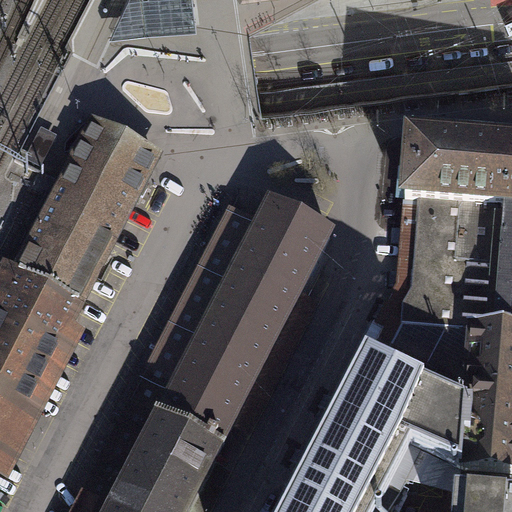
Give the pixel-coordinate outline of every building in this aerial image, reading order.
[(194,0),(127,0),(111,38),(198,27),(197,15),(194,0)] [(0,280),(0,480),(9,485),(87,335),(69,325),(155,159),(97,129),(82,155),(66,187),(18,277),(5,270),(0,280)] [(42,130),(25,162),(41,170),(58,138),(42,130)] [(511,215),(511,154),(411,146),(406,207),(421,208),(507,215),(511,215)] [(332,236),(272,205),(260,230),(230,214),(162,345),(174,351),(143,407),(223,448),(232,430),(301,296),(332,236)] [(497,336),(507,215),(421,208),(413,295),(404,310),(404,329),(392,351),(380,344),(370,366),(465,411),(471,334),(497,336)] [(511,215),(507,215),(497,336),(511,336),(511,215)] [(301,296),(232,430),(250,439),(318,305),(301,296)] [(511,336),(497,336),(471,334),(465,411),(511,415),(511,336)] [(460,474),(465,411),(370,366),(297,502),(291,511),(383,511),(413,453),(460,474)] [(223,448),(143,407),(86,511),(190,511),(214,466),(223,448)] [(511,415),(465,411),(460,474),(511,478),(511,415)] [(214,466),(190,511),(213,511),(232,475),(214,466)] [(511,511),(511,505),(456,501),(454,511),(511,511)]
